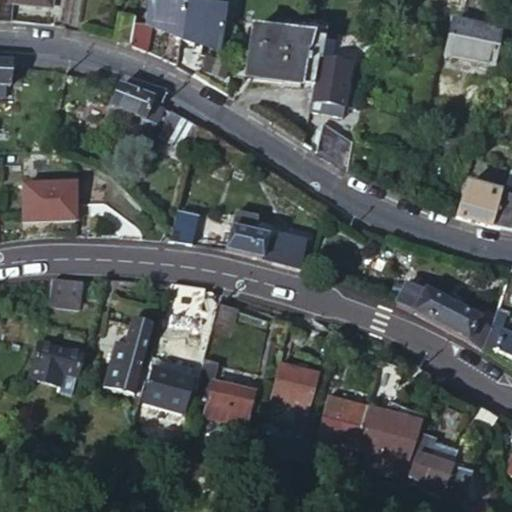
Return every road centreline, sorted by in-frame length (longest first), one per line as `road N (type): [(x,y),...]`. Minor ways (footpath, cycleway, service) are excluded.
road 1 (tertiary): [(511,250),(376,217),(174,91),(91,55),(0,45)]
road 2 (tertiary): [(0,266),(89,259),(184,267),(273,289),(360,312),(511,396)]
